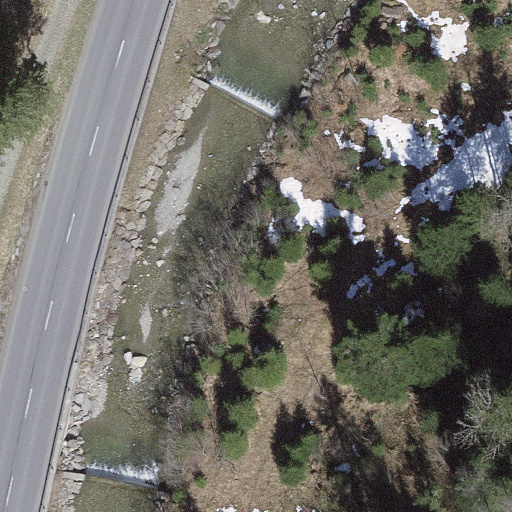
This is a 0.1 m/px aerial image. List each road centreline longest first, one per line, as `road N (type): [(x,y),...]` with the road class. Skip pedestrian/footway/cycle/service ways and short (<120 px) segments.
road 1 (secondary): [(136,0),(48,327),(9,511)]
road 2 (track): [(118,49),(0,181)]
